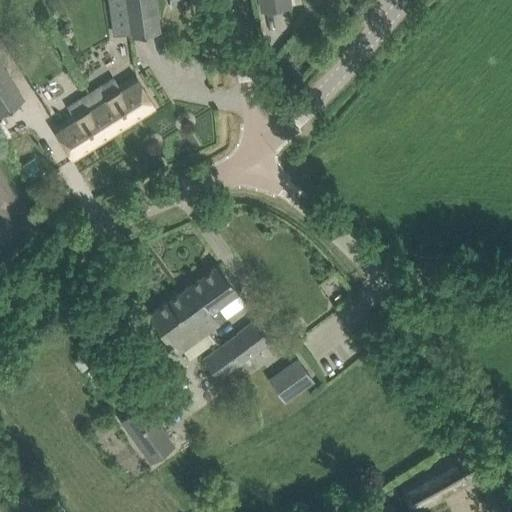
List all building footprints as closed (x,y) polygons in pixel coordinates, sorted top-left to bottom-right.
[(161,31),(156,0),(122,0),(128,36),(161,31)] [(260,0),(262,10),(290,5),(288,0),(260,0)] [(0,114),(24,99),(0,60),(0,114)] [(136,76),(95,102),(114,133),(155,107),(136,76)] [(114,133),(95,102),(54,128),(74,159),(114,133)] [(219,263),(180,291),(208,331),(226,317),(218,306),(239,291),(219,263)] [(208,331),(180,291),(148,314),(177,354),(208,331)] [(255,320),(223,343),(238,364),(270,341),(255,320)] [(238,364),(223,343),(203,357),(218,378),(238,364)] [(269,378),(284,400),(313,380),(297,358),(269,378)] [(174,442),(145,401),(122,418),(151,459),(174,442)] [(400,489),(412,511),(418,511),(493,470),(479,445),(400,489)] [(367,511),(392,511),(385,500),(367,511)]
